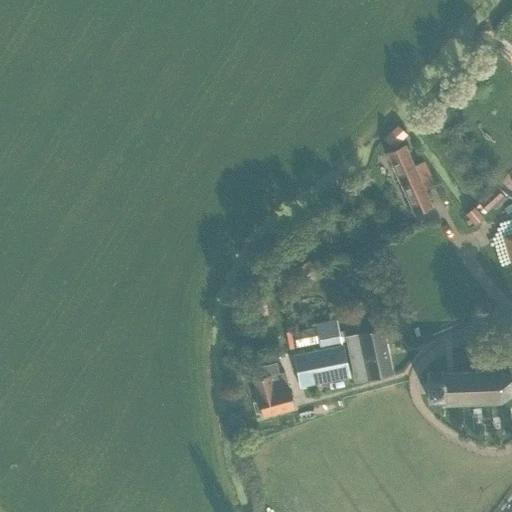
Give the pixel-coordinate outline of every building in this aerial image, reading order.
[(395,128),(388,135),(398,145),(401,142),(405,138),(407,135),(398,125),(395,128)] [(388,154),(415,215),(432,208),(424,190),(433,186),(423,163),(414,167),(405,146),(388,154)] [(480,204),(482,207),(487,212),(492,207),(496,211),(496,210),(508,200),(497,188),(480,204)] [(470,211),(466,215),(476,226),(484,218),(475,207),(470,211)] [(265,295),(245,298),(246,301),(246,305),(248,320),(268,317),(265,295)] [(335,321),(319,324),(317,325),(322,350),(341,347),(335,321)] [(356,334),(357,338),(346,341),(355,381),(393,373),(390,360),(382,328),(356,334)] [(301,387),(350,378),(343,346),(341,347),(322,350),(295,356),(301,387)] [(240,370),(249,367),(248,360),(238,363),(240,370)] [(257,367),(260,378),(253,379),(263,417),(294,408),(289,388),(284,390),(277,362),(257,367)] [(450,371),(443,372),(443,371),(425,372),(426,381),(427,397),(441,396),(442,405),(444,405),(444,404),(500,401),(511,393),(511,376),(498,369),(450,371)]
